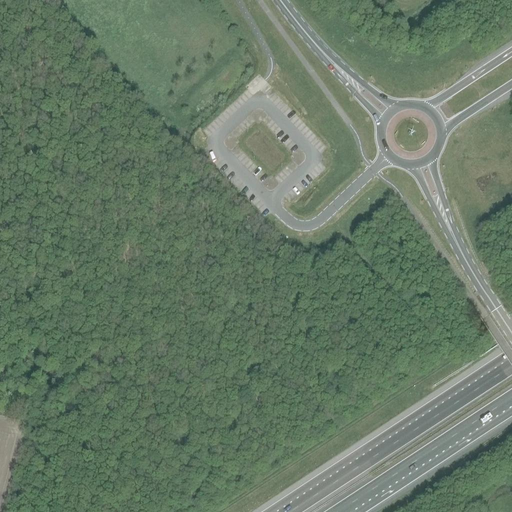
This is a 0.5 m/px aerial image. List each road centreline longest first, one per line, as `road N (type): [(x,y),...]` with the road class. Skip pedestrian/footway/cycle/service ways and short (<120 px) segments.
road 1 (motorway): [(511,366),(290,511)]
road 2 (motorway): [(338,511),(511,398)]
